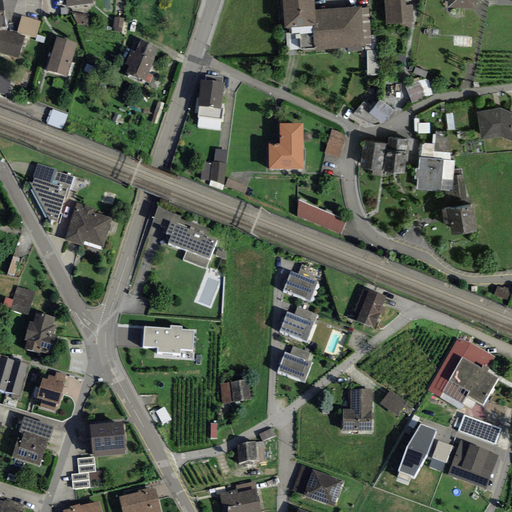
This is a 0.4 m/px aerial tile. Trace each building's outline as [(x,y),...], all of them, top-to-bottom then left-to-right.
[(361,7),(314,10),(313,0),(282,0),(285,28),(299,27),(301,49),(314,48),(315,50),(364,47),(364,45),(361,9),(361,7)] [(384,0),(386,25),(412,23),(410,0),(384,0)] [(475,9),(475,0),(447,0),(448,9),(475,9)] [(369,8),(361,9),(364,45),(371,45),(369,8)] [(89,16),(72,13),(76,24),(88,26),(89,16)] [(40,21),(22,16),(17,32),(36,37),(40,21)] [(122,32),(124,18),(115,17),(112,31),(122,32)] [(0,53),(18,59),(24,36),(7,31),(0,31),(0,53)] [(67,76),(77,43),(55,37),(46,70),(67,76)] [(148,74),(158,48),(140,41),(136,52),(131,50),(123,72),(145,81),(148,74)] [(379,75),(379,51),(367,51),(367,75),(379,75)] [(427,71),(416,67),(413,73),(425,78),(427,71)] [(11,78),(0,74),(0,93),(6,95),(11,78)] [(221,107),(224,83),(222,82),(223,77),(206,75),(205,80),(201,80),(198,106),(199,106),(198,117),(223,120),(224,108),(221,107)] [(426,79),(405,87),(411,102),(432,94),(426,79)] [(383,124),(394,111),(380,99),(369,112),(383,124)] [(511,141),(511,113),(500,108),(477,112),(481,141),(499,137),(511,141)] [(68,115),(52,109),(47,123),(62,129),(68,115)] [(453,113),(446,114),(448,130),(455,129),(453,113)] [(430,133),(429,123),(419,123),(419,119),(414,119),(414,131),(418,131),(418,134),(430,133)] [(279,123),(279,144),(268,144),(268,169),(279,169),(303,169),(303,123),(279,123)] [(332,130),(325,154),(340,159),(345,142),(342,133),(332,130)] [(450,160),(452,132),(435,131),(435,134),(433,134),(432,145),(421,144),(420,158),(450,160)] [(405,174),(409,140),(388,138),(385,172),(405,174)] [(360,169),(382,172),(386,145),(364,141),(360,169)] [(227,150),(215,150),(213,163),(226,163),(227,150)] [(454,171),(455,161),(450,160),(420,158),(418,169),(416,169),(415,178),(418,179),(417,189),(445,192),(447,202),(466,198),(462,170),(454,171)] [(213,163),(202,162),(201,179),(209,180),(224,186),(226,163),(213,163)] [(57,170),(38,163),(31,183),(29,182),(50,222),(51,220),(57,221),(64,198),(67,199),(74,177),(56,172),(57,170)] [(248,186),(228,178),(225,186),(245,194),(248,186)] [(297,217),(341,234),(347,221),(298,200),(297,217)] [(112,218),(94,213),(95,208),(76,203),(65,241),(83,246),(84,242),(104,247),(112,218)] [(181,216),(158,207),(152,222),(168,228),(170,222),(178,225),(181,216)] [(477,232),(473,207),(442,211),(445,226),(449,225),(451,235),(477,232)] [(206,269),(217,240),(178,225),(170,222),(168,228),(166,233),(171,235),(168,243),(187,250),(183,260),(206,269)] [(226,252),(218,249),(215,256),(226,260),(226,252)] [(14,276),(19,258),(12,257),(7,274),(14,276)] [(298,274),(313,280),(317,270),(302,264),(298,274)] [(298,274),(291,271),(283,290),(310,301),(317,282),(313,280),(298,274)] [(28,315),(35,292),(17,286),(13,300),(10,308),(10,310),(28,315)] [(511,291),(498,286),(493,297),(506,302),(511,291)] [(386,296),(369,290),(356,322),(374,328),(379,315),(382,316),(386,307),(382,306),(386,296)] [(3,306),(10,308),(13,300),(6,298),(3,306)] [(294,314),(314,323),(317,315),(297,307),(294,314)] [(294,314),(287,311),(279,330),(306,341),(314,323),(294,314)] [(55,317),(36,312),(32,322),(29,322),(24,340),(27,341),(24,349),(39,354),(40,352),(50,355),(56,335),(53,334),(56,326),(53,325),(55,317)] [(171,329),(144,327),(143,346),(157,348),(157,352),(180,354),(180,349),(192,350),(193,330),(182,329),(182,327),(171,326),(171,329)] [(457,339),(428,390),(439,397),(442,392),(462,404),(467,397),(476,402),(483,406),(499,378),(487,371),(495,357),(470,343),(457,339)] [(293,346),(290,354),(307,361),(310,353),(293,346)] [(277,372),(305,383),(312,363),(307,361),(290,354),(285,352),(277,372)] [(0,389),(5,391),(14,361),(0,357),(0,389)] [(19,395),(27,365),(14,361),(5,391),(19,395)] [(56,372),(54,377),(57,378),(55,382),(63,384),(65,375),(56,372)] [(56,404),(59,405),(65,385),(63,384),(55,382),(57,378),(54,377),(48,375),(47,379),(42,378),(36,398),(42,399),(40,407),(54,411),(56,404)] [(248,380),(220,384),(224,405),(251,400),(248,380)] [(371,431),(372,390),(351,390),(350,409),(342,409),(342,431),(371,431)] [(407,403),(390,391),(380,404),(397,416),(407,403)] [(464,405),(462,404),(442,392),(439,397),(462,410),(464,405)] [(476,402),(467,397),(462,404),(464,405),(471,409),(476,402)] [(171,419),(164,407),(155,412),(163,424),(171,419)] [(501,429),(464,415),(458,431),(495,445),(501,429)] [(54,427),(24,417),(19,432),(20,432),(12,457),(39,466),(47,441),(49,442),(54,427)] [(89,425),(92,457),(94,457),(126,454),(123,422),(89,425)] [(436,430),(421,424),(406,448),(398,471),(414,478),(427,455),(436,430)] [(263,441),(276,436),(272,428),(259,434),(263,441)] [(499,455),(460,440),(447,475),(486,489),(499,455)] [(255,441),(237,445),(239,463),(256,460),(255,441)] [(264,441),(255,441),(256,460),(265,460),(264,441)] [(445,463),(452,446),(438,441),(432,458),(445,463)] [(96,472),(94,457),(92,457),(78,458),(79,473),(88,472),(96,472)] [(445,463),(432,458),(429,467),(442,472),(445,463)] [(292,491),(334,507),(343,481),(301,466),(292,491)] [(90,488),(88,472),(79,473),(72,474),(73,489),(90,488)] [(236,486),(237,490),(237,493),(257,489),(255,482),(236,486)] [(139,493),(119,497),(122,511),(161,511),(155,488),(148,490),(147,488),(138,490),(139,493)] [(261,511),(257,489),(237,493),(237,490),(219,493),(223,510),(227,509),(227,511),(261,511)] [(70,509),(63,510),(63,511),(101,511),(100,501),(80,505),(80,504),(70,506),(70,509)] [(23,511),(24,509),(5,503),(1,511),(23,511)]
